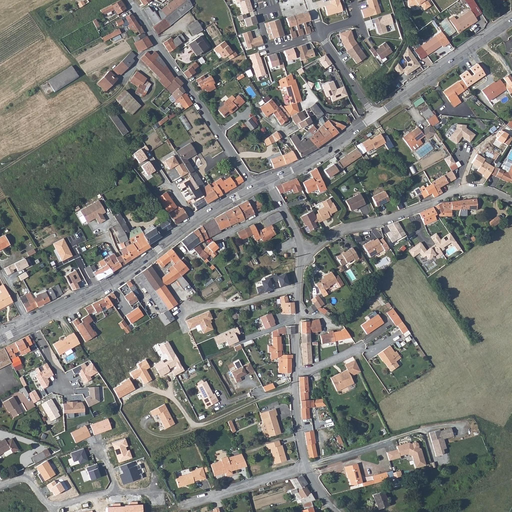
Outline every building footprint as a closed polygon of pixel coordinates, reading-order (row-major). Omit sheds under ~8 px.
[(177,6),(173,0),(161,10),(165,16),(175,8),(177,6)] [(188,0),(184,0),(182,2),(187,10),(189,9),(192,6),(188,0)] [(242,0),(234,0),(236,3),(239,3),(243,15),(245,14),(252,12),(248,0),(245,0),(243,1),(242,0)] [(331,4),(324,6),(327,15),(343,10),(339,0),(332,0),(331,1),(332,3),(331,4)] [(375,0),(366,0),(367,4),(368,4),(369,7),(368,7),(361,10),(363,18),(380,13),(375,0)] [(407,0),(408,5),(418,4),(419,3),(423,10),(430,5),(426,0),(407,0)] [(473,0),(464,0),(470,9),(477,6),(473,0)] [(125,8),(120,1),(112,6),(111,5),(100,10),(102,16),(114,9),(117,13),(125,8)] [(187,10),(182,2),(177,6),(175,8),(180,16),(187,10)] [(148,6),(144,9),(148,16),(154,25),(159,20),(154,11),(153,12),(148,6)] [(159,20),(165,16),(161,10),(159,6),(154,11),(159,20)] [(165,16),(170,24),(180,16),(175,8),(165,16)] [(447,20),(454,30),(458,27),(458,28),(469,21),(470,23),(475,20),(468,10),(453,20),(451,17),(447,20)] [(307,12),(300,14),(302,23),(304,22),(309,21),(307,12)] [(128,24),(136,21),(131,14),(121,19),(123,22),(122,23),(124,26),(128,24)] [(243,15),(237,17),(239,21),(243,19),(246,27),(256,23),(254,16),(246,18),(245,14),(243,15)] [(300,14),(293,16),(296,25),(298,24),(302,23),(300,14)] [(389,14),(370,20),(372,24),(374,23),(377,33),(379,34),(386,31),(384,25),(392,23),(389,14)] [(154,25),(152,26),(157,34),(170,25),(170,24),(165,16),(159,20),(154,25)] [(293,16),(286,18),(289,27),(291,26),(296,25),(293,16)] [(193,35),(202,29),(200,26),(198,22),(197,22),(196,20),(187,26),(189,29),(193,35)] [(267,30),(267,32),(280,28),(278,20),(265,24),(266,28),(269,27),(269,29),(267,30)] [(133,30),(140,27),(136,21),(128,24),(130,29),(131,31),(133,30)] [(458,27),(454,30),(456,33),(470,23),(469,21),(458,28),(458,27)] [(139,35),(144,32),(141,26),(140,27),(133,30),(136,36),(138,34),(139,35)] [(119,28),(102,36),(104,41),(121,33),(119,28)] [(280,28),(267,32),(268,34),(271,33),(271,35),(268,36),(270,40),(283,36),(280,28)] [(350,30),(339,33),(342,44),(347,50),(356,43),(353,39),(350,30)] [(250,31),(242,34),(247,49),(263,44),(260,36),(252,39),(250,31)] [(136,42),(146,36),(144,32),(139,35),(138,34),(136,36),(133,37),(136,42)] [(449,43),(441,32),(414,50),(421,59),(442,45),(443,47),(449,43)] [(170,37),(163,42),(169,51),(175,47),(174,46),(181,42),(185,39),(181,34),(172,39),(170,37)] [(134,43),(139,52),(152,45),(146,36),(136,42),(134,43)] [(189,43),(196,55),(207,48),(199,36),(189,43)] [(224,41),(213,49),(216,53),(218,52),(222,59),(227,56),(230,60),(237,55),(234,51),(232,52),(224,41)] [(372,47),(369,49),(374,57),(377,54),(380,59),(391,52),(385,42),(378,46),(379,47),(379,48),(378,49),(377,49),(374,50),(372,47)] [(347,50),(346,51),(348,54),(348,53),(350,56),(351,56),(356,63),(366,57),(356,43),(347,50)] [(305,44),(296,47),(299,56),(300,60),(314,56),(312,48),(308,50),(307,51),(307,50),(305,44)] [(403,53),(402,55),(407,62),(407,66),(405,67),(402,69),(398,63),(397,64),(394,68),(399,75),(404,72),(406,75),(420,66),(407,46),(403,53)] [(296,47),(283,51),(286,60),(299,56),(296,47)] [(119,77),(134,62),(132,59),(136,56),(131,51),(112,70),(119,77)] [(147,52),(141,58),(148,66),(158,56),(154,52),(151,55),(147,52)] [(258,52),(249,55),(256,77),(265,74),(260,57),(259,57),(258,52)] [(275,53),(267,56),(271,67),(278,65),(279,68),(284,67),(281,59),(277,60),(275,53)] [(158,56),(148,66),(160,79),(171,70),(167,65),(166,65),(158,56)] [(327,57),(320,62),(325,68),(331,63),(327,57)] [(185,64),(180,67),(183,72),(188,68),(187,67),(185,64)] [(473,75),(472,76),(475,81),(484,75),(476,64),(469,69),(473,75)] [(188,68),(183,72),(187,78),(188,77),(194,71),(192,69),(190,66),(188,68)] [(78,77),(73,67),(48,81),(54,91),(78,77)] [(171,70),(160,79),(158,80),(165,88),(176,77),(171,70)] [(105,91),(117,79),(109,71),(97,83),(105,91)] [(147,79),(136,71),(129,81),(134,84),(132,87),(134,88),(132,92),(134,93),(136,91),(140,93),(146,87),(148,88),(151,84),(145,80),(147,79)] [(466,87),(475,81),(472,76),(470,77),(466,71),(459,76),(460,78),(466,86),(466,87)] [(280,88),(285,87),(290,104),(296,102),(301,101),(295,80),(293,80),(291,74),(278,81),(280,88)] [(511,90),(511,86),(511,84),(511,79),(508,74),(503,78),(506,82),(502,85),(505,89),(508,93),(511,90)] [(203,75),(195,80),(199,86),(200,85),(203,90),(204,89),(207,93),(215,88),(213,84),(211,85),(209,80),(207,81),(205,78),(203,75)] [(211,85),(213,84),(214,83),(210,75),(205,78),(207,81),(209,80),(211,85)] [(172,94),(180,86),(183,84),(176,77),(165,88),(164,89),(167,92),(169,90),(172,94)] [(460,78),(442,90),(449,100),(456,95),(455,94),(466,86),(460,78)] [(332,101),(337,99),(336,98),(338,97),(338,98),(341,97),(338,88),(336,89),(332,80),(321,85),(326,97),(329,96),(332,101)] [(499,80),(495,83),(489,87),(488,86),(481,91),(488,101),(494,97),(497,101),(504,96),(501,92),(505,89),(502,85),(499,80)] [(175,100),(184,92),(180,86),(172,94),(171,95),(175,100)] [(341,97),(346,95),(343,86),(338,88),(341,97)] [(124,91),(115,99),(122,106),(131,98),(124,91)] [(184,109),(193,104),(184,92),(175,100),(174,101),(177,103),(178,102),(184,109)] [(232,95),(223,102),(224,104),(218,109),(224,116),(230,111),(231,112),(244,101),(239,94),(235,98),(232,95)] [(452,105),(459,100),(456,95),(449,100),(452,105)] [(422,96),(413,102),(416,106),(425,100),(422,96)] [(277,107),(274,103),(270,99),(259,107),(267,116),(271,112),(272,112),(272,111),(277,107)] [(290,104),(282,106),(290,115),(299,112),(296,102),(290,104)] [(318,118),(323,113),(315,103),(314,103),(309,107),(318,118)] [(280,124),(287,119),(286,118),(290,115),(282,106),(281,105),(277,107),(272,111),(272,112),(271,112),(280,124)] [(432,113),(428,107),(421,112),(422,115),(421,116),(423,119),(426,118),(432,113)] [(108,115),(123,135),(129,131),(113,111),(108,115)] [(302,111),(299,112),(290,115),(296,124),(298,123),(306,118),(302,111)] [(437,121),(435,117),(432,113),(426,118),(429,123),(431,125),(437,121)] [(187,129),(192,126),(184,114),(179,117),(187,129)] [(309,116),(306,118),(298,123),(299,124),(298,125),(300,128),(312,122),(311,120),(309,116)] [(250,130),(256,125),(250,118),(244,122),(249,128),(250,130)] [(322,124),(332,136),(346,126),(330,119),(328,120),(322,124)] [(244,131),(249,128),(244,122),(240,125),(244,131)] [(440,138),(431,125),(429,123),(424,126),(431,135),(433,133),(438,140),(440,138)] [(475,134),(465,127),(465,124),(457,123),(457,127),(449,137),(457,142),(462,135),(470,141),(475,134)] [(314,137),(320,145),(332,136),(322,124),(316,128),(314,126),(308,130),(314,137)] [(418,126),(411,130),(418,140),(420,139),(419,138),(424,134),(418,126)] [(272,134),(275,141),(282,136),(280,134),(276,130),(272,134)] [(290,138),(301,157),(312,151),(317,148),(310,140),(314,137),(308,130),(301,137),(302,138),(300,140),(296,134),(290,138)] [(418,140),(411,130),(407,133),(402,137),(408,146),(416,140),(416,141),(418,140)] [(499,135),(496,139),(507,146),(511,138),(507,135),(507,133),(504,131),(499,135)] [(377,146),(384,141),(378,133),(372,137),(371,136),(364,141),(369,149),(376,144),(377,146)] [(275,141),(272,134),(265,139),(268,145),(275,141)] [(310,140),(317,148),(320,145),(314,137),(310,140)] [(416,140),(408,146),(412,149),(422,142),(420,139),(418,140),(416,141),(416,140)] [(189,172),(191,176),(196,173),(194,170),(187,159),(196,153),(189,143),(176,151),(178,155),(189,172)] [(145,146),(132,154),(138,165),(146,160),(143,154),(148,150),(145,146)] [(357,149),(338,162),(342,167),(342,168),(362,155),(357,149)] [(282,154),(286,164),(296,159),(292,150),(286,153),(282,154)] [(270,159),(274,168),(286,164),(282,154),(270,159)] [(450,154),(444,157),(449,165),(455,162),(450,154)] [(494,167),(494,168),(483,161),(485,159),(477,154),(472,164),(479,168),(477,171),(483,175),(482,177),(487,179),(490,174),(496,177),(499,169),(494,167)] [(189,172),(178,155),(175,156),(174,155),(165,161),(171,169),(175,166),(181,177),(189,172)] [(149,161),(141,166),(147,177),(155,172),(149,161)] [(333,164),(324,171),(328,177),(338,171),(337,170),(342,167),(338,162),(333,165),(333,164)] [(499,169),(496,177),(506,181),(506,180),(511,182),(511,163),(510,168),(503,165),(501,170),(499,169)] [(316,168),(310,171),(315,181),(320,178),(316,168)] [(447,182),(455,177),(451,169),(443,174),(447,182)] [(196,185),(201,182),(196,173),(191,176),(196,185)] [(438,194),(442,192),(439,187),(447,182),(443,174),(431,182),(431,183),(438,194)] [(196,185),(191,176),(179,183),(181,187),(186,184),(191,191),(197,187),(196,185)] [(212,189),(217,197),(243,181),(240,176),(232,181),(229,177),(222,181),(221,178),(210,184),(212,187),(211,188),(209,189),(210,190),(212,189)] [(296,178),(281,185),(284,192),(292,189),(294,193),(301,190),(296,178)] [(434,196),(438,194),(431,183),(424,187),(423,185),(418,187),(424,196),(431,192),(434,196)] [(284,192),(281,185),(276,187),(280,195),(284,193),(284,192)] [(191,191),(195,197),(197,200),(203,197),(199,190),(197,187),(191,191)] [(203,197),(206,203),(217,197),(212,189),(210,190),(207,191),(204,187),(199,190),(203,197)] [(388,198),(384,189),(372,194),(376,203),(388,198)] [(165,192),(157,197),(168,212),(176,207),(175,207),(169,197),(168,197),(165,192)] [(364,202),(359,192),(345,199),(350,209),(364,202)] [(255,196),(247,200),(249,205),(258,201),(255,196)] [(190,200),(196,210),(206,203),(203,197),(197,200),(195,197),(190,200)] [(317,210),(318,212),(322,220),(329,216),(329,215),(328,214),(330,213),(336,209),(332,201),(331,202),(329,197),(321,201),(323,206),(317,210)] [(476,198),(459,200),(460,208),(462,208),(462,210),(464,210),(464,212),(468,212),(468,208),(477,208),(476,198)] [(99,200),(80,211),(87,222),(95,218),(98,224),(105,220),(102,214),(105,212),(99,200)] [(237,206),(243,218),(250,215),(252,218),(255,216),(253,213),(254,213),(249,205),(247,200),(237,206)] [(459,200),(451,201),(452,208),(454,208),(460,208),(459,200)] [(249,205),(254,213),(262,208),(258,201),(249,205)] [(441,202),(435,205),(440,213),(452,212),(452,208),(451,201),(448,201),(441,202)] [(230,209),(237,222),(243,218),(237,206),(230,209)] [(433,206),(417,213),(422,219),(426,218),(428,222),(435,219),(433,214),(436,213),(433,206)] [(129,207),(118,212),(120,215),(131,210),(129,207)] [(176,207),(168,212),(175,224),(187,216),(181,208),(180,208),(176,207)] [(223,213),(229,225),(237,222),(230,209),(223,213)] [(317,226),(313,219),(309,211),(302,215),(306,223),(309,230),(317,226)] [(118,212),(113,215),(118,224),(123,233),(129,231),(120,215),(118,212)] [(271,224),(282,218),(279,212),(267,217),(268,218),(271,224)] [(220,229),(220,231),(230,226),(229,225),(223,213),(214,219),(219,230),(220,229)] [(492,229),(501,222),(497,217),(488,224),(492,229)] [(266,227),(271,224),(268,218),(263,221),(266,227)] [(202,226),(207,238),(220,231),(220,229),(219,230),(214,219),(202,226)] [(171,227),(167,220),(148,231),(143,234),(143,235),(148,244),(160,236),(159,235),(171,227)] [(398,221),(387,225),(391,231),(388,233),(392,241),(406,235),(398,221)] [(124,264),(131,259),(125,247),(124,245),(123,242),(127,239),(123,233),(118,224),(112,227),(115,233),(123,248),(120,249),(122,254),(120,255),(124,264)] [(273,228),(271,224),(266,227),(263,229),(261,225),(258,227),(261,232),(262,234),(272,228),(273,228)] [(248,227),(252,234),(256,232),(252,225),(248,227)] [(202,226),(197,229),(202,240),(207,238),(202,226)] [(143,233),(142,231),(140,227),(129,231),(123,233),(127,239),(133,237),(143,233)] [(261,232),(257,234),(263,241),(274,234),(272,231),(273,230),(272,228),(262,234),(261,232)] [(197,229),(192,232),(199,242),(202,240),(197,229)] [(237,232),(240,239),(247,236),(244,229),(237,232)] [(203,260),(205,258),(208,256),(203,250),(198,243),(199,242),(192,232),(186,236),(180,241),(188,251),(193,248),(197,254),(203,260)] [(150,247),(148,244),(143,235),(143,234),(143,233),(133,237),(134,240),(135,241),(125,247),(131,259),(146,249),(150,247)] [(453,247),(457,244),(450,234),(440,240),(436,235),(431,238),(435,244),(440,252),(444,249),(442,247),(449,241),(453,247)] [(0,249),(10,244),(4,235),(0,237),(0,249)] [(133,237),(127,239),(123,242),(124,245),(134,240),(133,237)] [(385,250),(389,247),(383,237),(379,240),(378,238),(372,241),(371,239),(363,244),(370,257),(384,249),(385,250)] [(61,260),(72,255),(64,238),(53,243),(61,260)] [(177,244),(186,255),(189,252),(188,251),(180,241),(177,244)] [(213,252),(214,251),(218,247),(212,241),(207,246),(213,252)] [(111,272),(121,266),(116,258),(114,253),(110,255),(109,251),(106,242),(102,244),(103,246),(107,257),(103,259),(105,263),(107,266),(111,272)] [(435,244),(426,251),(420,243),(408,251),(413,257),(419,253),(423,258),(425,256),(426,256),(430,253),(432,256),(434,255),(436,258),(439,256),(436,253),(437,253),(440,256),(442,254),(440,252),(435,244)] [(180,260),(183,257),(186,255),(177,244),(171,249),(180,260)] [(203,250),(208,256),(210,254),(213,257),(216,254),(214,251),(213,252),(207,246),(203,250)] [(338,255),(344,264),(353,258),(355,260),(358,258),(352,248),(344,252),(342,254),(341,253),(338,255)] [(177,270),(179,269),(179,268),(177,265),(178,264),(180,266),(183,264),(180,260),(171,249),(167,254),(171,260),(175,265),(176,267),(175,268),(177,270)] [(167,254),(159,259),(164,265),(170,261),(171,260),(167,254)] [(183,264),(188,269),(189,270),(192,267),(183,257),(180,260),(183,264)] [(23,258),(4,268),(7,274),(12,271),(11,269),(15,268),(16,271),(27,266),(23,258)] [(159,259),(155,262),(157,264),(158,263),(163,268),(165,266),(164,265),(159,259)] [(98,280),(111,272),(107,266),(101,269),(97,271),(94,272),(90,266),(90,265),(84,268),(88,278),(95,275),(98,280)] [(144,287),(162,313),(163,312),(168,309),(154,291),(163,284),(160,279),(150,265),(134,277),(142,288),(144,287)] [(168,284),(174,279),(179,276),(180,278),(182,277),(180,275),(177,270),(175,268),(169,272),(163,277),(168,284)] [(76,270),(65,276),(73,291),(80,288),(77,282),(81,280),(76,270)] [(25,272),(18,276),(21,281),(28,277),(25,272)] [(287,272),(278,274),(279,279),(281,285),(290,283),(287,272)] [(331,272),(326,275),(323,277),(323,278),(319,281),(320,282),(316,284),(324,297),(328,294),(325,290),(330,287),(329,286),(335,282),(339,287),(343,284),(338,275),(334,277),(331,272)] [(270,277),(272,281),(279,279),(278,274),(278,273),(270,275),(270,277)] [(182,290),(189,285),(182,277),(180,278),(179,276),(174,279),(180,285),(179,286),(182,290)] [(160,279),(163,284),(165,286),(168,284),(163,277),(160,279)] [(270,277),(262,280),(263,284),(265,291),(274,288),(272,281),(270,277)] [(0,293),(0,305),(1,305),(2,307),(6,305),(5,303),(12,300),(4,284),(0,285),(0,288),(2,292),(0,293)] [(54,286),(59,295),(62,294),(58,284),(54,286)] [(154,291),(168,309),(178,303),(175,300),(165,286),(163,284),(154,291)] [(33,298),(37,306),(59,295),(54,286),(51,288),(51,289),(40,294),(40,293),(36,295),(36,297),(33,298)] [(137,299),(132,292),(132,291),(124,296),(130,304),(135,301),(137,299)] [(19,297),(23,304),(33,298),(30,292),(19,297)] [(115,298),(112,292),(107,296),(110,301),(115,298)] [(281,307),(281,308),(281,313),(284,313),(294,313),(293,301),(288,302),(286,295),(279,297),(282,307),(281,307)] [(110,301),(107,296),(85,308),(88,314),(89,315),(92,313),(95,311),(101,308),(104,306),(107,309),(113,305),(110,301)] [(315,297),(321,307),(323,306),(318,296),(315,297)] [(314,305),(317,309),(321,307),(315,297),(313,299),(311,300),(314,304),(314,305)] [(23,304),(27,311),(37,306),(33,298),(23,304)] [(310,313),(317,309),(314,305),(314,304),(307,308),(310,313)] [(164,324),(174,318),(168,309),(163,312),(162,313),(158,315),(164,324)] [(188,329),(195,326),(194,323),(197,321),(199,324),(202,333),(212,329),(209,323),(208,320),(210,320),(212,319),(208,311),(185,321),(188,329)] [(396,326),(397,325),(402,322),(395,311),(388,315),(396,326)] [(271,312),(260,317),(265,329),(275,324),(272,316),(273,316),(271,312)] [(294,326),(294,313),(284,313),(285,326),(294,326)] [(370,319),(361,326),(367,335),(383,323),(377,314),(376,315),(370,319)] [(77,318),(72,321),(85,341),(96,334),(94,331),(93,331),(88,323),(89,321),(85,316),(80,319),(82,322),(80,323),(77,318)] [(118,319),(124,327),(127,325),(121,317),(118,319)] [(300,321),(301,333),(309,332),(309,321),(308,321),(308,319),(305,319),(305,321),(300,321)] [(309,321),(309,332),(321,330),(319,319),(309,321)] [(294,333),(294,326),(285,326),(285,327),(282,327),(283,330),(285,330),(285,334),(294,333)] [(405,326),(401,330),(406,337),(410,333),(405,326)] [(236,327),(214,337),(217,345),(226,341),(228,346),(238,341),(235,336),(239,334),(236,327)] [(350,337),(344,328),(341,330),(333,332),(332,330),(328,331),(328,332),(320,334),(321,343),(330,341),(330,342),(335,341),(334,340),(350,337)] [(270,352),(270,361),(281,355),(281,336),(278,336),(278,333),(278,329),(272,332),(272,346),(268,345),(268,352),(270,352)] [(79,343),(72,332),(69,334),(75,345),(79,343)] [(301,342),(310,341),(309,332),(301,333),(301,338),(301,342)] [(59,354),(75,345),(69,334),(64,337),(65,338),(60,340),(59,340),(53,344),(59,354)] [(32,343),(28,335),(22,339),(26,347),(28,346),(32,343)] [(26,347),(22,339),(15,342),(19,350),(21,355),(30,350),(28,346),(26,347)] [(171,358),(177,354),(169,340),(160,345),(164,352),(167,351),(171,358)] [(311,363),(311,353),(310,341),(301,342),(303,364),(311,363)] [(19,350),(15,342),(8,345),(12,354),(13,353),(19,350)] [(12,354),(8,345),(4,348),(10,361),(16,357),(13,353),(12,354)] [(390,345),(377,354),(382,361),(383,360),(390,371),(398,365),(391,354),(394,352),(390,345)] [(10,361),(4,348),(0,349),(0,362),(1,362),(3,366),(11,362),(10,361)] [(165,361),(169,368),(177,364),(181,361),(177,354),(171,358),(165,361)] [(278,372),(291,372),(290,357),(292,358),(292,354),(282,354),(282,361),(278,362),(278,372)] [(16,357),(10,361),(11,362),(11,364),(13,367),(21,363),(18,357),(16,357)] [(164,358),(155,363),(162,375),(170,370),(169,368),(165,361),(164,358)] [(144,383),(153,379),(147,368),(150,366),(146,359),(138,364),(140,367),(131,373),(133,378),(139,375),(144,383)] [(361,373),(355,360),(345,365),(347,370),(330,378),(336,392),(353,384),(350,378),(361,373)] [(185,369),(181,361),(177,364),(178,366),(181,371),(185,369)] [(38,367),(35,369),(37,373),(35,375),(43,388),(47,386),(49,381),(47,378),(54,375),(47,362),(41,365),(44,370),(40,372),(38,367)] [(84,362),(72,368),(75,373),(81,370),(82,372),(80,373),(84,382),(90,379),(89,376),(97,372),(92,363),(86,366),(84,362)] [(246,375),(253,371),(249,363),(235,370),(234,369),(230,371),(236,383),(240,380),(239,378),(245,375),(246,375)] [(121,384),(113,388),(118,397),(134,389),(128,378),(120,383),(121,384)] [(206,408),(211,406),(208,402),(216,398),(214,394),(213,395),(206,382),(197,386),(203,399),(202,399),(206,408)] [(264,391),(273,388),(271,383),(262,387),(264,391)] [(299,385),(300,400),(307,399),(308,397),(307,385),(299,385)] [(89,396),(84,398),(88,406),(99,401),(98,386),(88,387),(88,392),(89,391),(89,396)] [(25,397),(29,395),(24,387),(17,390),(19,393),(22,391),(25,397)] [(22,412),(13,396),(3,402),(8,411),(9,411),(13,417),(22,412)] [(323,398),(307,399),(308,407),(326,405),(323,398)] [(51,399),(41,404),(50,421),(59,415),(53,404),(53,403),(51,399)] [(307,399),(300,400),(302,418),(309,418),(308,407),(307,399)] [(66,403),(62,403),(63,413),(67,413),(67,418),(74,418),(74,413),(79,413),(79,415),(84,415),(84,406),(82,402),(77,402),(77,401),(66,402),(66,403)] [(174,423),(164,404),(150,411),(153,416),(157,414),(164,428),(174,423)] [(275,414),(273,409),(260,413),(263,422),(261,425),(265,437),(281,432),(276,418),(274,419),(273,415),(275,414)] [(108,418),(91,424),(94,434),(111,428),(108,418)] [(85,425),(71,432),(75,442),(90,435),(85,425)] [(439,429),(428,432),(435,456),(442,454),(443,452),(443,449),(446,448),(443,439),(453,436),(450,427),(440,431),(439,429)] [(304,433),(306,444),(314,443),(315,443),(313,432),(304,433)] [(113,442),(119,461),(133,457),(126,438),(113,442)] [(0,454),(5,452),(10,449),(12,452),(13,452),(17,450),(18,449),(12,439),(7,442),(5,439),(0,441),(0,454)] [(281,444),(279,439),(266,442),(268,448),(271,447),(275,463),(286,459),(282,444),(281,444)] [(397,449),(390,451),(392,459),(400,457),(400,456),(407,453),(412,456),(415,467),(425,465),(420,449),(417,447),(418,446),(417,443),(415,442),(412,443),(411,444),(408,442),(396,446),(397,449)] [(314,443),(306,444),(309,458),(316,456),(314,443)] [(84,447),(71,452),(74,460),(78,459),(80,462),(88,459),(84,447)] [(34,456),(37,462),(48,456),(45,452),(45,451),(34,456)] [(238,469),(246,467),(241,454),(234,456),(238,469)] [(227,457),(220,459),(221,462),(210,466),(214,477),(222,474),(222,473),(222,472),(224,471),(225,473),(226,476),(232,474),(231,471),(238,469),(234,456),(227,459),(227,457)] [(47,460),(37,467),(46,480),(56,474),(47,460)] [(123,470),(134,466),(133,461),(121,466),(122,470),(123,470)] [(351,486),(361,483),(356,464),(344,467),(345,472),(346,472),(348,477),(351,486)] [(123,470),(124,472),(120,474),(124,484),(141,477),(138,467),(137,468),(136,465),(134,466),(123,470)] [(99,466),(89,470),(93,478),(102,475),(99,466)] [(198,473),(203,471),(202,467),(190,471),(191,473),(174,479),(177,488),(193,483),(193,482),(200,479),(198,473)] [(373,484),(388,480),(386,472),(371,476),(372,480),(373,484)] [(310,501),(314,499),(310,492),(309,493),(304,485),(307,483),(302,475),(295,477),(294,477),(289,479),(294,488),(292,489),(289,490),(290,494),(293,493),(297,492),(301,498),(299,499),(301,503),(310,501)] [(406,484),(404,475),(391,480),(392,484),(396,483),(398,487),(406,484)] [(61,480),(52,486),(56,493),(66,487),(61,480)] [(382,491),(372,495),(378,509),(387,506),(382,491)] [(301,503),(303,509),(311,507),(312,506),(310,501),(301,503)] [(124,505),(124,511),(141,511),(141,503),(124,504),(124,505)]
